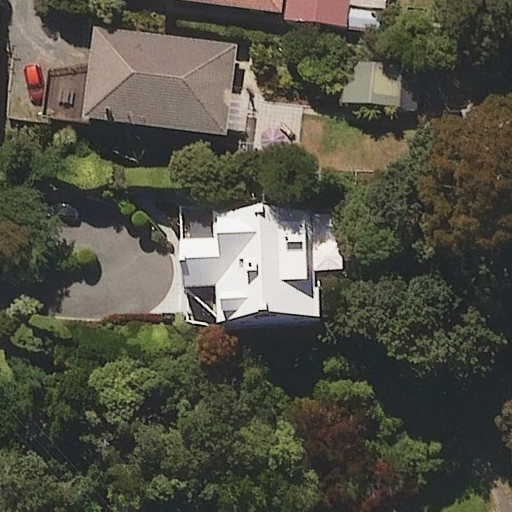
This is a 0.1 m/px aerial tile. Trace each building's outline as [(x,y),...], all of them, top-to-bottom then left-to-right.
[(150,0),(150,2),(286,16),(285,23),(348,29),(349,18),(383,21),(385,0),(150,0)] [(237,46),(93,33),(90,72),(48,68),(44,121),(245,139),(248,99),(232,98),(237,46)] [(401,67),(345,62),(341,104),(397,109),(401,67)] [(397,122),(370,155),(394,175),(421,142),(397,122)] [(319,325),(316,286),(349,284),(345,223),(313,225),(312,211),(216,216),(217,243),(179,246),(182,293),(216,291),(218,331),(319,325)]
